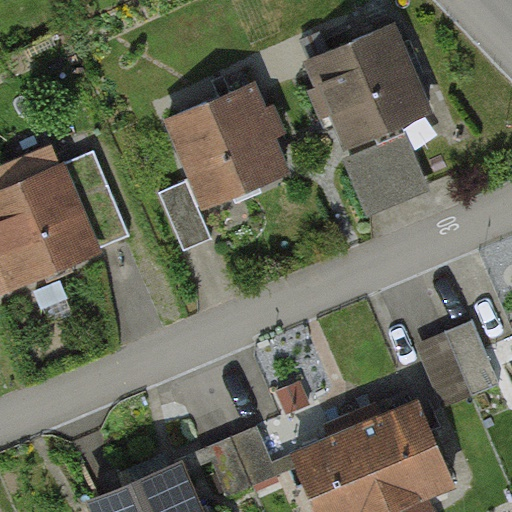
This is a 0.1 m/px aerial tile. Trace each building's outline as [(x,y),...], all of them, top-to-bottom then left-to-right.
[(392,24),(300,64),(339,154),(431,114),(392,24)] [(253,85),(161,125),(199,211),(291,171),(253,85)] [(92,150),(0,190),(0,266),(12,295),(132,243),(92,150)] [(339,438),(295,457),(319,511),(381,511),(450,483),(416,405),(390,416),(339,438)] [(213,440),(233,494),(282,476),(262,422),(213,440)] [(156,475),(100,499),(105,511),(197,511),(177,466),(156,475)]
